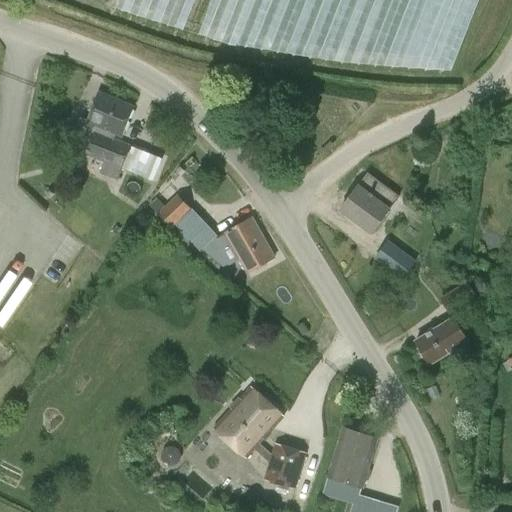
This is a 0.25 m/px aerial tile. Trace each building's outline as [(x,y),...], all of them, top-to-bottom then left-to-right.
[(80,118),(73,136),(88,142),(83,155),(103,163),(99,174),(117,180),(121,170),(122,170),(151,183),(161,159),(115,139),(116,135),(121,137),(133,108),(97,93),(86,121),(80,118)] [(367,173),(358,185),(339,211),(370,234),(398,197),(367,173)] [(216,235),(191,209),(176,195),(156,214),(171,230),(175,226),(199,252),(216,235)] [(216,235),(203,248),(225,267),(238,259),(246,273),(274,258),(252,218),(224,233),(218,236),(216,235)] [(415,262),(387,241),(374,259),(402,280),(415,262)] [(0,327),(29,284),(19,277),(0,305),(0,327)] [(450,317),(479,300),(468,282),(440,299),(450,317)] [(429,364),(466,341),(452,318),(414,341),(429,364)] [(282,417),(250,388),(212,431),(245,460),(253,451),(269,465),(264,481),(294,490),(305,453),(274,445),(271,456),(258,444),(282,417)] [(342,428),(326,478),(362,489),(377,439),(342,428)] [(368,511),(372,498),(356,493),(350,511),(368,511)]
